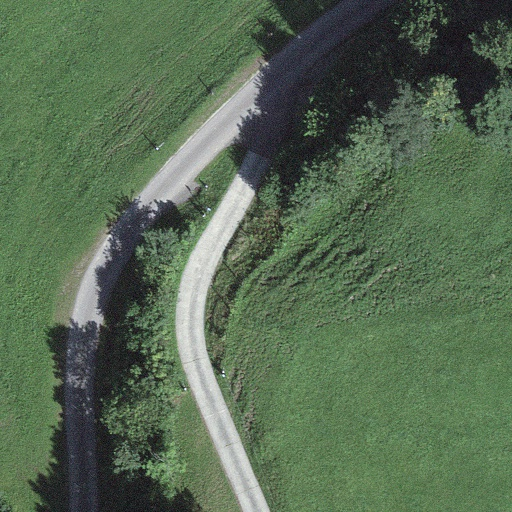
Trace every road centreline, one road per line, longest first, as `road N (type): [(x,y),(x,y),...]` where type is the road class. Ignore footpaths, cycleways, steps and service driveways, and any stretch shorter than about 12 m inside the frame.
road 1 (track): [(89,511),(81,369),(104,272),(204,145),(293,60),(374,0)]
road 2 (track): [(293,60),(259,159),(199,275),(191,308),(201,375),(261,511)]
